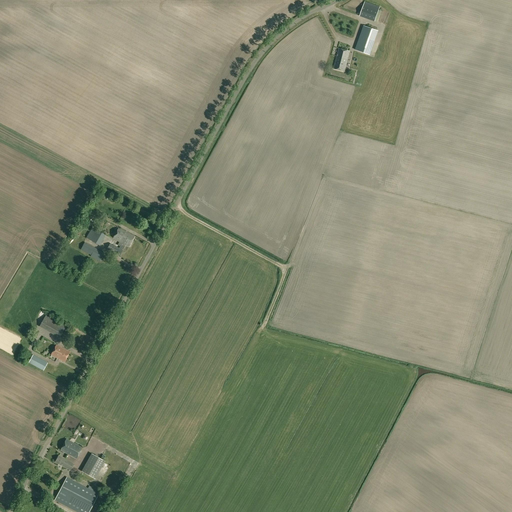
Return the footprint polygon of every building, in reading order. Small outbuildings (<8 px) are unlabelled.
[(375,21),(380,7),(364,2),(361,12),(360,15),(360,16),(375,21)] [(352,35),(355,25),(338,21),(335,31),(352,35)] [(374,32),(360,27),(351,51),(365,55),(374,32)] [(334,69),(345,72),(350,51),(339,49),(334,69)] [(86,238),(100,246),(106,235),(92,227),(86,238)] [(107,250),(119,257),(123,250),(122,250),(125,245),(129,247),(134,237),(118,228),(113,239),(119,242),(118,245),(120,247),(119,248),(117,247),(110,243),(107,250)] [(90,256),(100,261),(104,253),(84,243),(81,250),(91,255),(90,256)] [(39,326),(59,338),(65,327),(45,316),(39,326)] [(51,355),(64,362),(70,352),(56,345),(51,355)] [(40,368),(44,361),(33,355),(29,363),(40,368)] [(60,450),(76,459),(82,448),(66,439),(60,450)] [(82,471),(95,479),(105,461),(91,454),(82,471)] [(55,462),(70,470),(74,464),(58,455),(55,462)] [(55,500),(77,511),(88,511),(98,494),(91,490),(92,487),(89,486),(88,489),(67,477),(55,500)]
